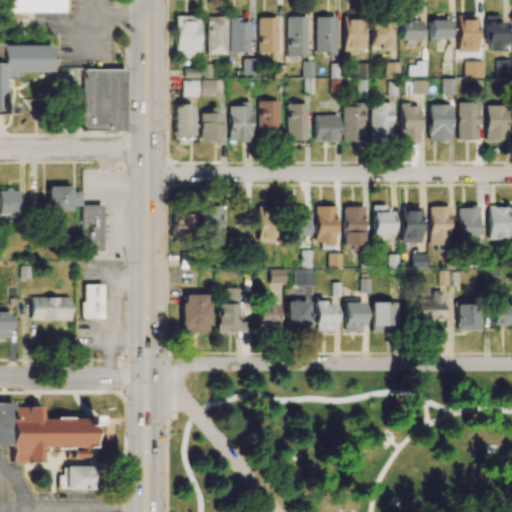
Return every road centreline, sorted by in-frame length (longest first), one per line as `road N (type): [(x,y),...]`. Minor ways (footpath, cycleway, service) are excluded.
road 1 (tertiary): [(511,363),(199,363),(147,373)]
road 2 (residential): [(511,174),(147,173)]
road 3 (primary): [(147,312),(147,0)]
road 4 (residential): [(273,511),(211,429),(147,373)]
road 5 (tertiary): [(147,373),(0,376)]
road 6 (residential): [(147,148),(0,148)]
